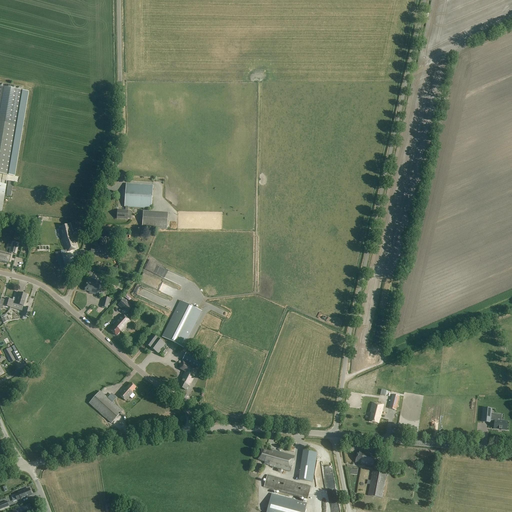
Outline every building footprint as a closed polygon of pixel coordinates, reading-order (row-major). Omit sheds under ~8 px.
[(0,173),(8,175),(22,91),(15,90),(16,87),(6,86),(6,88),(0,87),(0,173)] [(151,209),(153,186),(126,184),(124,207),(125,207),(125,211),(117,210),(117,218),(127,219),(128,211),(127,211),(128,207),(151,209)] [(167,230),(168,213),(143,212),(142,228),(167,230)] [(71,231),(69,225),(61,227),(62,230),(60,230),(62,236),(61,236),(65,250),(58,253),(62,269),(68,267),(64,253),(67,252),(69,252),(77,249),(72,231),(71,231)] [(16,254),(19,244),(12,242),(9,252),(16,254)] [(106,255),(106,251),(106,247),(98,246),(98,248),(91,247),(91,255),(95,255),(95,256),(102,256),(102,255),(106,255)] [(0,260),(8,262),(10,255),(0,252),(0,260)] [(91,285),(91,283),(87,282),(87,283),(86,283),(84,290),(89,292),(89,294),(99,296),(101,286),(94,284),(94,285),(91,285)] [(22,311),(26,295),(18,293),(16,299),(13,298),(13,300),(6,298),(6,301),(0,299),(0,300),(0,307),(3,308),(4,306),(22,311)] [(107,309),(110,299),(104,297),(101,307),(107,309)] [(127,313),(133,307),(124,299),(118,305),(127,313)] [(183,348),(201,311),(180,301),(162,337),(183,348)] [(29,318),(31,309),(25,307),(23,316),(29,318)] [(121,332),(130,322),(122,315),(115,322),(117,323),(110,330),(116,336),(120,331),(121,332)] [(164,357),(167,352),(162,349),(165,344),(150,334),(144,344),(164,357)] [(11,348),(4,351),(9,360),(14,358),(10,352),(12,351),(11,348)] [(189,386),(202,360),(186,352),(178,368),(185,371),(182,378),(183,379),(179,387),(186,390),(188,385),(189,386)] [(132,392),(136,388),(130,383),(124,390),(124,389),(119,395),(125,401),(132,393),(132,392)] [(111,424),(122,411),(100,391),(89,404),(111,424)] [(389,409),(395,410),(399,396),(392,395),(389,409)] [(380,418),(383,406),(372,403),(370,413),(371,413),(369,421),(378,423),(379,418),(380,418)] [(494,426),(494,429),(499,429),(499,430),(499,429),(501,430),(506,430),(506,427),(507,427),(507,426),(507,422),(497,421),(497,415),(491,414),(491,410),(483,409),(482,422),(490,423),(490,421),(494,421),(494,424),(494,426)] [(454,416),(454,415),(447,415),(447,416),(442,415),(442,423),(447,424),(446,425),(453,426),(454,424),(458,425),(459,417),(454,416)] [(294,458),(287,456),(287,454),(273,451),(272,453),(261,450),(258,460),(264,462),(264,464),(290,472),(294,458)] [(312,482),(316,453),(303,451),(299,480),(312,482)] [(374,467),(376,454),(359,451),(358,455),(356,454),(355,463),(374,467)] [(381,498),(386,474),(372,471),(367,496),(381,498)] [(307,499),(310,487),(267,475),(264,487),(307,499)] [(21,499),(32,495),(29,489),(19,493),(15,494),(17,498),(21,497),(21,499)] [(303,511),(306,503),(271,494),(266,511),(303,511)]
